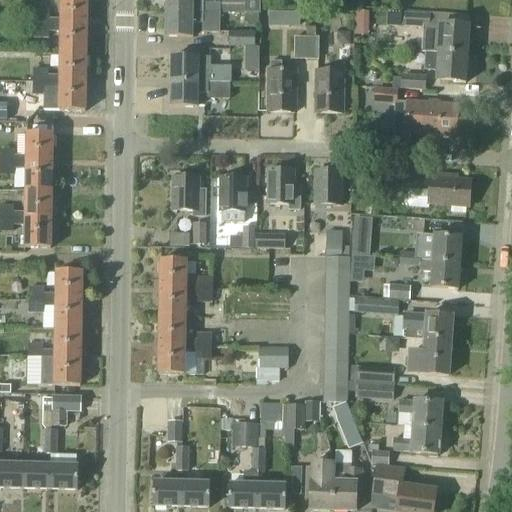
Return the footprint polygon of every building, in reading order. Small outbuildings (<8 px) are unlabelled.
[(32,27),(85,28),(85,0),(59,0),(59,22),(46,21),(47,15),(33,15),(32,27)] [(163,0),(163,13),(218,15),(218,5),(201,5),(201,3),(191,3),(191,0),(163,0)] [(218,5),(218,15),(242,15),(243,2),(241,2),(218,1),(218,5)] [(218,15),(163,13),(163,38),(190,39),(191,25),(200,25),(200,34),(217,34),(218,15)] [(353,22),(367,22),(367,14),(353,13),(353,22)] [(386,14),(385,27),(427,30),(428,17),(386,14)] [(85,28),(32,27),(32,40),(46,40),(46,33),(59,34),(58,56),(84,56),(85,28)] [(420,55),(424,55),(466,57),(467,29),(439,27),(438,33),(422,32),(420,55)] [(304,62),(305,30),(294,30),(294,40),(293,40),(293,61),(304,62)] [(305,30),(304,62),(316,62),(317,40),(313,40),(313,30),(305,30)] [(252,49),(252,34),(228,33),(228,48),(252,49)] [(424,71),(436,72),(435,83),(464,85),(466,57),(424,55),(424,71)] [(84,56),(58,56),(58,78),(45,78),(45,71),(31,71),(31,84),(84,85),(84,56)] [(168,84),(223,85),(223,75),(208,75),(208,69),(196,69),(196,60),(169,59),(168,84)] [(268,63),(268,73),(267,114),(293,115),(293,73),(279,73),(279,64),(268,63)] [(341,74),(315,74),(314,116),(341,116),(341,74)] [(424,79),(401,78),(400,91),(423,92),(424,79)] [(84,85),(31,84),(31,96),(45,97),(45,90),(57,90),(57,113),(83,113),(84,85)] [(228,85),(223,85),(168,84),(168,108),(196,109),(196,96),(205,96),(205,100),(228,101),(228,85)] [(394,106),(394,94),(373,92),(372,104),(394,106)] [(454,134),(456,109),(406,105),(404,135),(432,137),(432,133),(439,133),(438,141),(453,142),(453,134),(454,134)] [(0,163),(50,165),(50,136),(24,135),(24,158),(12,158),(12,152),(0,151),(0,163)] [(23,193),(49,193),(50,165),(0,163),(0,176),(11,177),(11,170),(24,171),(23,193)] [(265,207),(287,208),(287,213),(299,213),(300,186),(292,186),(292,173),(265,173),(265,207)] [(340,174),(313,174),(312,208),(340,209),(340,174)] [(379,178),(366,177),(364,202),(377,203),(379,178)] [(406,196),(405,205),(408,210),(427,211),(427,207),(466,210),(469,184),(447,182),(448,178),(429,177),(428,193),(409,191),(406,196)] [(170,213),(191,214),(191,220),(205,220),(205,192),(197,192),(197,179),(171,179),(170,213)] [(245,180),(218,180),(217,214),(244,215),(245,180)] [(0,221),(49,222),(49,193),(23,193),(23,215),(11,215),(11,209),(0,208),(0,221)] [(49,222),(0,221),(0,233),(10,234),(10,228),(23,228),(22,251),(48,251),(49,222)] [(203,246),(203,226),(191,226),(191,246),(203,246)] [(253,230),(241,230),(240,250),(252,250),(253,230)] [(283,252),(284,238),(284,237),(255,237),(254,251),(283,252)] [(415,237),(414,257),(418,257),(417,263),(418,263),(420,263),(420,264),(458,267),(460,241),(461,242),(461,241),(432,238),(419,237),(415,237)] [(339,260),(339,249),(325,249),(324,259),(339,260)] [(408,269),(408,257),(398,256),(398,268),(408,269)] [(324,261),(324,273),(347,273),(347,261),(324,261)] [(158,291),(210,292),(210,280),(196,280),(196,286),(183,286),(184,263),(158,262),(158,291)] [(419,275),(429,276),(428,289),(428,291),(457,293),(457,291),(456,291),(458,267),(420,264),(419,275)] [(324,273),(324,285),(347,285),(347,273),(324,273)] [(27,302),(80,303),(80,274),(54,274),(54,297),(41,297),(41,290),(27,290),(27,302)] [(324,285),(324,297),(347,297),(347,285),(324,285)] [(381,301),(387,301),(407,302),(408,290),(382,288),(381,301)] [(157,320),(183,320),(183,298),(196,298),(195,305),(210,305),(210,292),(158,291),(157,320)] [(324,297),(324,309),(347,309),(347,297),(324,297)] [(80,303),(27,302),(27,315),(41,315),(41,308),(53,309),(53,331),(79,332),(80,303)] [(353,315),(360,316),(396,318),(397,306),(361,303),(353,303),(353,315)] [(324,309),(323,321),(346,321),(347,309),(324,309)] [(404,342),(422,343),(422,347),(448,349),(450,320),(425,318),(424,319),(403,318),(402,332),(405,332),(404,342)] [(157,348),(209,349),(209,337),(195,337),(195,343),(182,343),(183,320),(157,320),(157,348)] [(323,321),(323,333),(346,333),(346,321),(323,321)] [(79,332),(53,331),(52,353),(40,353),(40,347),(26,346),(26,359),(40,359),(78,360),(79,332)] [(323,333),(323,345),(346,345),(346,333),(323,333)] [(323,345),(323,357),(346,357),(346,345),(323,345)] [(448,349),(422,347),(421,361),(407,360),(406,377),(446,379),(448,349)] [(209,349),(157,348),(156,377),(182,378),(182,355),(195,355),(194,362),(208,362),(209,349)] [(285,351),(260,351),(260,372),(284,372),(285,351)] [(323,357),(322,369),(345,369),(346,357),(323,357)] [(78,360),(40,359),(39,387),(52,387),(52,388),(78,389),(78,360)] [(322,369),(322,381),(345,381),(345,369),(322,369)] [(356,383),(369,384),(391,385),(392,373),(356,371),(356,383)] [(322,381),(322,393),(345,393),(345,381),(322,381)] [(392,403),(393,391),(357,388),(356,400),(392,403)] [(322,393),(322,405),(345,405),(345,393),(322,393)] [(81,400),(64,400),(52,399),(52,417),(52,428),(64,428),(64,417),(64,416),(81,416),(81,400)] [(50,401),(42,401),(42,415),(50,416),(50,401)] [(411,430),(439,432),(440,417),(440,406),(413,404),(413,405),(398,404),(397,416),(399,416),(399,429),(411,430)] [(259,407),(259,417),(259,424),(273,425),(273,417),(273,407),(259,407)] [(333,411),(336,417),(338,420),(335,420),(348,450),(359,446),(347,417),(343,407),(333,411)] [(285,409),(285,417),(285,431),(303,431),(303,417),(303,409),(285,409)] [(181,416),(180,433),(199,434),(199,416),(181,416)] [(168,424),(168,444),(180,445),(180,424),(168,424)] [(232,450),(258,451),(259,428),(233,427),(232,450)] [(437,457),(439,432),(411,430),(410,442),(393,441),(392,454),(409,455),(427,457),(427,459),(435,460),(435,457),(437,457)] [(55,444),(56,433),(45,432),(44,444),(55,444)] [(368,454),(371,454),(370,466),(387,467),(388,456),(377,455),(377,444),(368,443),(368,454)] [(55,456),(55,444),(44,444),(44,456),(55,456)] [(175,449),(174,461),(187,462),(187,450),(175,449)] [(252,463),(262,463),(262,451),(252,451),(252,463)] [(186,474),(187,462),(174,461),(174,473),(186,474)] [(262,476),(262,463),(252,463),(251,474),(251,475),(256,475),(262,476)] [(0,466),(0,490),(21,491),(22,467),(0,466)] [(331,511),(333,467),(311,466),(310,471),(305,471),(304,497),(309,497),(308,511),(331,511)] [(22,467),(21,491),(49,492),(49,468),(22,467)] [(333,467),(331,511),(353,511),(354,499),(359,499),(360,472),(350,472),(350,467),(333,467)] [(49,468),(49,492),(77,492),(77,469),(49,468)] [(373,469),(371,500),(395,503),(393,511),(431,511),(434,493),(403,489),(405,472),(393,471),(373,469)] [(221,473),(213,473),(214,497),(222,496),(221,473)] [(243,473),(242,487),(228,487),(227,511),(255,511),(256,487),(256,475),(251,475),(251,474),(243,473)] [(180,509),(180,486),(152,485),(152,509),(180,509)] [(180,486),(180,509),(207,510),(208,486),(180,486)] [(256,487),(255,511),(277,511),(283,511),(284,488),(256,487)]
